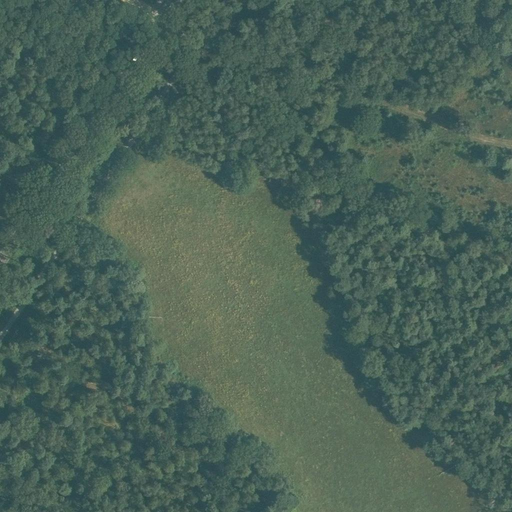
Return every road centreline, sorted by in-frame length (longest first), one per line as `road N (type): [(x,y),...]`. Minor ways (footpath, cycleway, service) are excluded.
road 1 (track): [(511,143),(204,41)]
road 2 (secondary): [(0,259),(180,0)]
